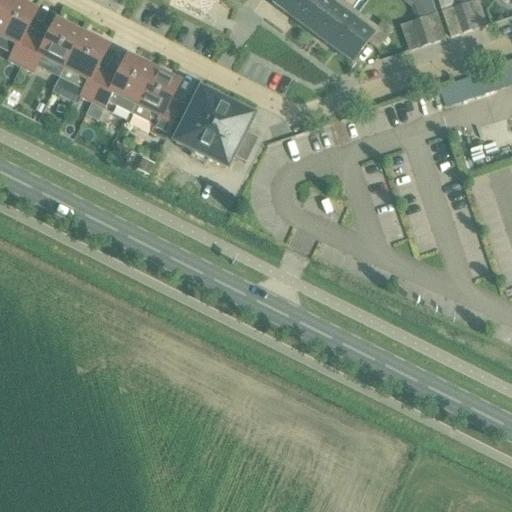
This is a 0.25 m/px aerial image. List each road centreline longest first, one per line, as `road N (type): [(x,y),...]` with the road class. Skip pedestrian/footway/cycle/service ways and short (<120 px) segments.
road 1 (secondary): [(511,430),(0,175)]
road 2 (residential): [(511,44),(298,116),(70,0)]
